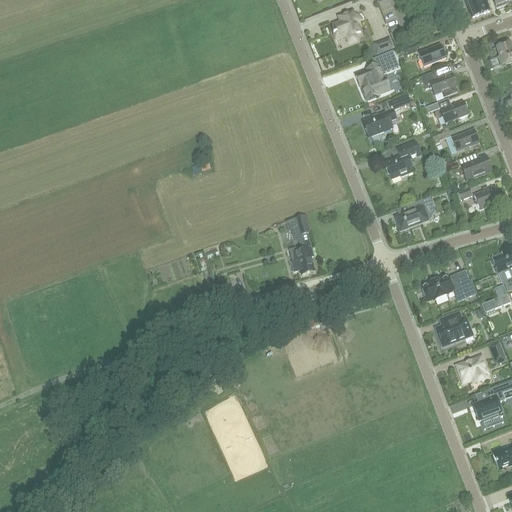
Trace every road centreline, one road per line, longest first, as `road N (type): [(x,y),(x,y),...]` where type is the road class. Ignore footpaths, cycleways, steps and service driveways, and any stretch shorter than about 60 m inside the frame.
road 1 (residential): [(384,262),(281,0)]
road 2 (track): [(130,354),(246,299),(384,262)]
road 3 (residential): [(481,511),(384,262)]
road 4 (track): [(130,354),(0,405)]
road 5 (residential): [(384,262),(511,223)]
road 6 (residential): [(511,160),(463,37)]
